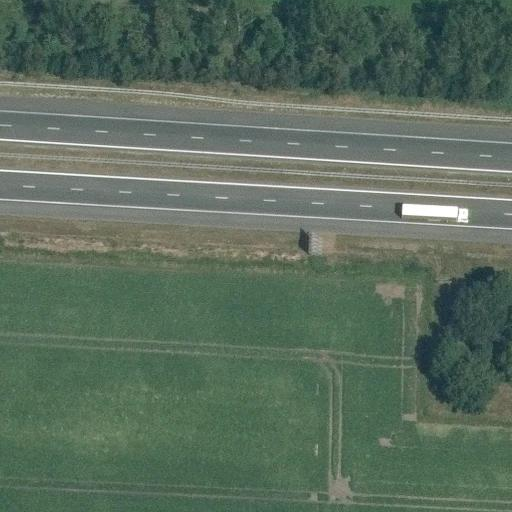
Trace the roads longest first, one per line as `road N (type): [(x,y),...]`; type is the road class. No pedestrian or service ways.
road 1 (motorway): [(511,159),(0,125)]
road 2 (motorway): [(0,186),(511,215)]
